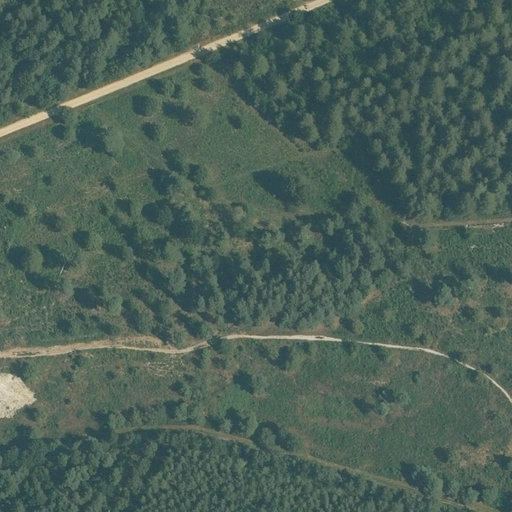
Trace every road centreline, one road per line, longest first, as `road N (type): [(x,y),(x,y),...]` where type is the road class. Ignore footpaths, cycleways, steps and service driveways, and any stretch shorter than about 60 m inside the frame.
road 1 (track): [(327,0),(0,135)]
road 2 (track): [(492,511),(337,463),(163,424)]
road 3 (track): [(163,424),(74,431),(0,451)]
